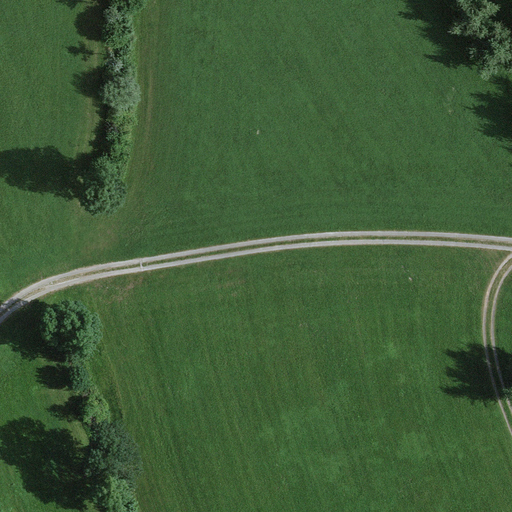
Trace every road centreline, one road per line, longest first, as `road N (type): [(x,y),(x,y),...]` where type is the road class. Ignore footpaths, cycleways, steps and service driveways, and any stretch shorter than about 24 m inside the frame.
road 1 (track): [(511,248),(319,242),(91,274),(47,287),(0,317)]
road 2 (track): [(511,265),(495,285),(487,322),(494,377),(511,424)]
